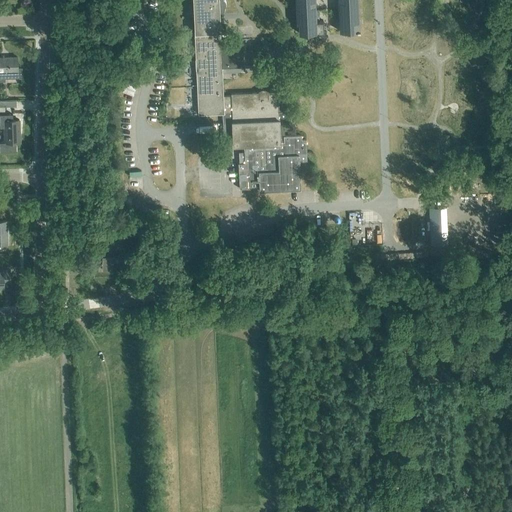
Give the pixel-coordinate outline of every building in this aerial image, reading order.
[(192,0),(198,115),(222,114),(223,96),(222,67),(244,66),(242,39),(221,40),(219,13),(222,13),(224,12),(224,9),(224,7),(225,5),(225,2),(224,0),(223,0),(192,0)] [(295,0),(297,23),(298,23),(299,33),(324,32),(323,21),(316,21),(316,20),(316,17),(314,0),(338,0),(339,26),(340,29),(340,31),(359,31),(357,0),(295,0)] [(477,0),(447,0),(448,8),(463,7),(463,13),(478,13),(477,0)] [(0,57),(0,80),(4,81),(4,78),(21,77),(21,69),(17,69),(17,57),(0,57)] [(223,96),(222,114),(224,143),(233,142),(233,145),(247,144),(247,147),(243,147),(244,152),(238,152),(239,163),(238,163),(239,189),(259,188),(259,191),(300,189),(298,155),(307,155),(306,139),(301,140),(301,135),(284,136),(283,120),(287,120),(286,97),(285,89),(276,90),(276,92),(231,94),(231,96),(223,96)] [(0,142),(0,151),(16,150),(16,142),(20,142),(19,120),(12,120),(12,114),(0,114),(0,127),(4,128),(4,142),(0,142)] [(446,208),(429,208),(430,229),(430,245),(447,244),(447,228),(446,213),(446,208)] [(120,270),(120,256),(102,256),(102,270),(120,270)] [(0,287),(4,288),(3,283),(10,283),(9,270),(2,270),(3,273),(0,272),(0,287)]
